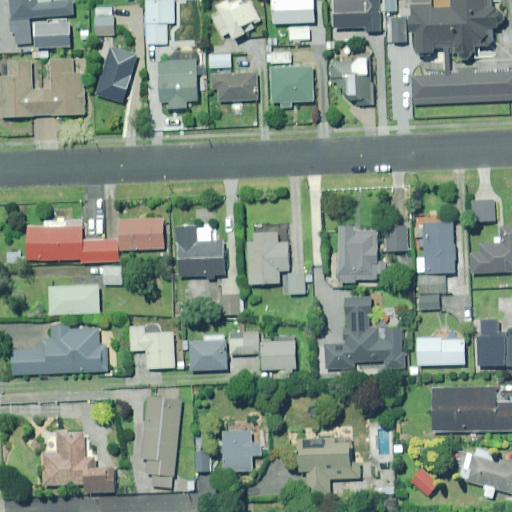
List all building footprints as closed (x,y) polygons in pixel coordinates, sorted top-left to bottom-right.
[(53,1),(53,0),(15,0),(16,34),(21,34),(21,45),(37,44),(36,17),(81,16),(81,0),(53,1)] [(182,23),(181,0),(152,0),(152,44),(173,44),(173,23),(182,23)] [(226,15),(218,19),(227,38),(236,33),(240,40),(264,28),(262,24),(268,20),(258,1),(252,4),(250,0),(242,0),(239,2),(238,0),(234,0),(222,7),(226,15)] [(321,25),(321,0),(278,0),(278,24),(296,24),(318,24),(318,25),(321,25)] [(387,32),(386,0),(338,0),(340,29),(371,28),(372,32),(387,32)] [(405,11),(404,0),(389,0),(390,11),(405,11)] [(453,0),(454,6),(435,6),(434,0),(413,0),(415,31),(419,31),(419,52),(437,52),(437,41),(456,40),(456,57),(478,56),(478,45),(491,45),(491,26),(501,26),(501,5),(494,6),(494,0),(453,0)] [(122,8),(102,8),(101,36),(121,36),(122,8)] [(408,40),(407,16),(394,17),(395,41),(408,40)] [(41,23),(42,49),(78,48),(78,22),(69,22),(68,19),(57,19),(57,22),(41,23)] [(317,27),(295,27),(295,41),(316,41),(317,27)] [(144,55),(116,47),(102,97),(129,105),(144,55)] [(174,62),(165,63),(165,101),(174,100),(174,110),(193,109),(193,103),(207,102),(206,62),(204,62),(203,54),(174,54),(174,62)] [(241,67),(241,54),(215,55),(216,68),(241,67)] [(7,77),(7,118),(93,117),(93,90),(89,90),(89,73),(80,73),(80,57),(57,58),(58,89),(42,89),(41,60),(17,60),(17,77),(7,77)] [(381,59),(334,61),(335,90),(347,90),(347,105),(382,104),(381,59)] [(321,102),(320,67),(277,68),(278,103),(286,103),(286,109),(299,108),(299,103),(321,102)] [(511,71),(415,74),(415,105),(511,101),(511,71)] [(262,101),(261,73),(216,74),(216,89),(224,89),(224,101),(262,101)] [(504,223),(503,200),(479,200),(479,223),(504,223)] [(126,239),(126,250),(171,250),(171,219),(126,219),(126,239)] [(125,250),(125,239),(92,240),(91,220),(73,220),(73,226),(34,226),(34,260),(87,260),(87,263),(125,263),(125,250)] [(462,244),(461,223),(430,223),(430,258),(423,258),(423,273),(465,273),(464,244),(462,244)] [(506,238),(500,238),(500,244),(485,244),(485,254),(476,254),(477,274),(511,272),(511,226),(506,227),(506,238)] [(184,277),(213,276),(213,280),(223,280),(223,276),(232,276),(232,242),(204,242),(204,227),(183,227),(184,277)] [(363,284),(363,281),(384,282),(384,273),(394,274),(394,262),(388,262),(389,249),(385,249),(385,231),(364,230),(364,227),(346,227),(345,280),(345,284),(363,284)] [(414,251),(414,227),(391,227),(391,252),(414,251)] [(285,231),(261,232),(261,242),(254,243),(256,284),(287,283),(286,271),(297,270),(296,243),(285,244),(285,231)] [(28,263),(27,252),(13,253),(14,264),(28,263)] [(134,285),(134,267),(109,267),(109,285),(134,285)] [(312,274),(295,274),(295,294),(312,294),(312,274)] [(453,279),(424,279),(424,310),(447,310),(446,294),(454,293),(453,279)] [(108,314),(107,286),(56,287),(57,315),(108,314)] [(246,315),(245,295),(226,296),(226,315),(246,315)] [(404,327),(375,328),(374,297),(347,298),(347,304),(348,330),(346,330),(346,344),(327,344),(328,370),(357,369),(356,363),(386,362),(386,370),(405,369),(404,327)] [(505,322),(485,322),(484,366),(511,366),(511,330),(505,331),(505,322)] [(76,329),(76,325),(58,326),(59,339),(49,340),(49,350),(18,351),(19,375),(112,372),(111,345),(106,345),(105,328),(76,329)] [(150,334),(150,327),(136,328),(137,351),(152,351),(153,369),(181,368),(180,333),(150,334)] [(469,364),(468,330),(437,330),(437,338),(421,338),(421,365),(469,364)] [(267,343),(267,341),(267,332),(236,332),(237,355),(267,354),(267,343)] [(234,370),(234,341),(196,341),(196,370),(234,370)] [(304,342),(267,343),(267,354),(267,371),(305,370),(304,342)] [(511,403),(503,404),(503,389),(439,389),(439,432),(511,431),(511,403)] [(180,488),(189,399),(154,396),(147,459),(153,460),(152,474),(158,475),(157,486),(180,488)] [(267,456),(267,431),(229,431),(229,472),(259,472),(259,456),(267,456)] [(92,433),(63,433),(62,453),(50,453),(50,486),(90,486),(90,493),(123,493),(123,464),(103,464),(103,457),(92,457),(92,433)] [(363,461),(362,438),(305,439),(305,473),(312,472),(312,495),(337,494),(337,479),(367,479),(367,461),(363,461)] [(482,448),(481,455),(472,452),(466,477),(475,479),(474,482),(491,486),(490,497),(500,499),(501,490),(511,492),(511,461),(496,457),(496,452),(482,448)] [(216,473),(217,452),(200,452),(200,472),(216,473)] [(427,468),(416,482),(435,498),(447,484),(427,468)]
